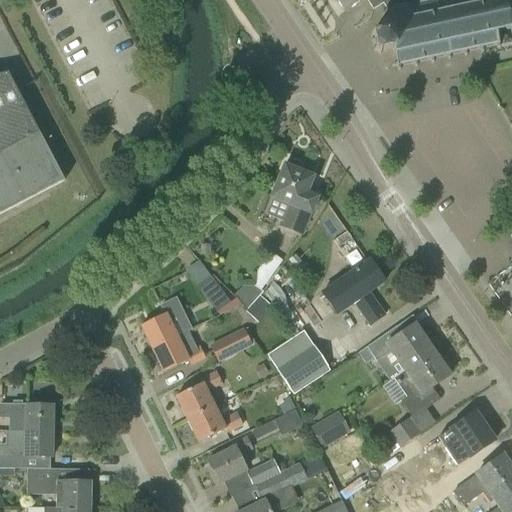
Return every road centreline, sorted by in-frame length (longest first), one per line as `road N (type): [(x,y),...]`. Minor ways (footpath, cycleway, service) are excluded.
road 1 (residential): [(81,316),(156,257),(236,166),(301,52)]
road 2 (tertiary): [(429,256),(301,52)]
road 3 (residential): [(174,511),(81,316)]
road 4 (tertiary): [(511,376),(429,256)]
